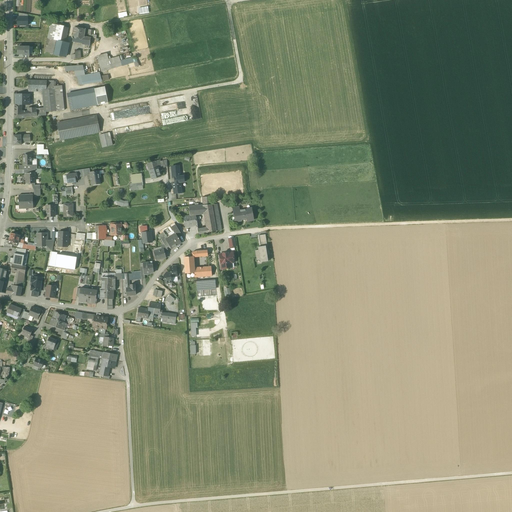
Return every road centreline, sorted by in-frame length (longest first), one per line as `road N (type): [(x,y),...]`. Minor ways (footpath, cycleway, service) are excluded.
road 1 (track): [(104,511),(511,473)]
road 2 (track): [(270,228),(511,220)]
road 3 (residential): [(9,0),(0,224)]
road 4 (residential): [(0,295),(121,310),(189,243)]
road 5 (track): [(132,506),(121,310)]
road 6 (track): [(227,1),(92,26)]
